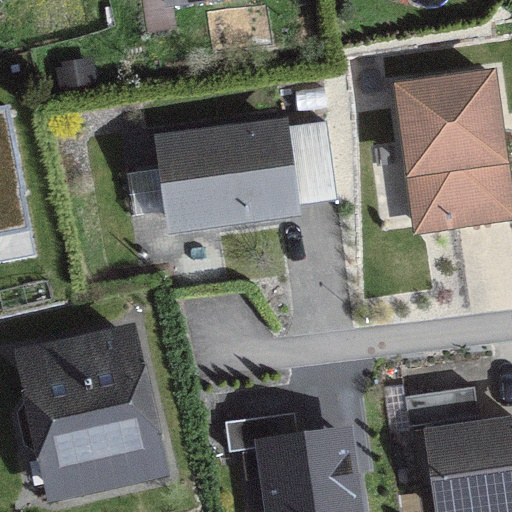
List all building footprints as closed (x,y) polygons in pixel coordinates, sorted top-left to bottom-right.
[(419,226),(508,213),(489,77),(400,90),(419,226)] [(0,110),(0,195),(22,192),(6,109),(0,110)] [(163,145),(174,225),(291,209),(280,129),(163,145)] [(0,365),(0,501),(156,468),(127,337),(0,365)] [(409,427),(478,417),(474,387),(405,397),(409,427)] [(298,442),(294,413),(225,423),(229,452),(265,447),(273,511),(354,511),(344,436),(298,442)] [(443,511),(479,511),(511,507),(511,427),(433,438),(443,511)]
